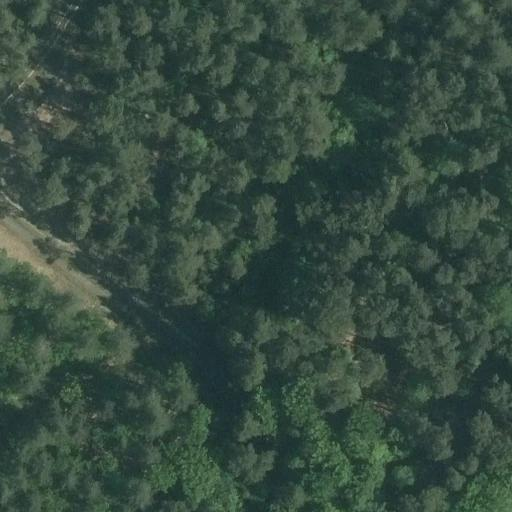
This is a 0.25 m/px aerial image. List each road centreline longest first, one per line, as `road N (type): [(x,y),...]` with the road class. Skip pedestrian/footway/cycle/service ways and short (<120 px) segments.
road 1 (track): [(0,199),(220,377),(250,410),(307,511)]
road 2 (track): [(0,98),(80,0)]
